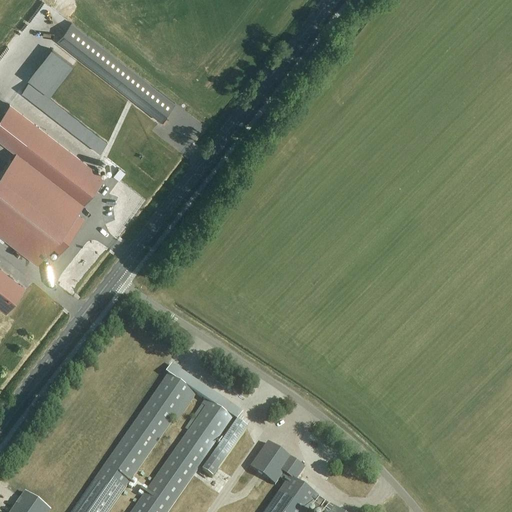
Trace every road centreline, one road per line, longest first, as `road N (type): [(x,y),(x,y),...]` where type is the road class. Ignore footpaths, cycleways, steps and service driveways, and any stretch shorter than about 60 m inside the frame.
road 1 (unclassified): [(416,511),(332,425),(111,279)]
road 2 (primary): [(111,279),(330,0)]
road 3 (primary): [(0,424),(111,279)]
